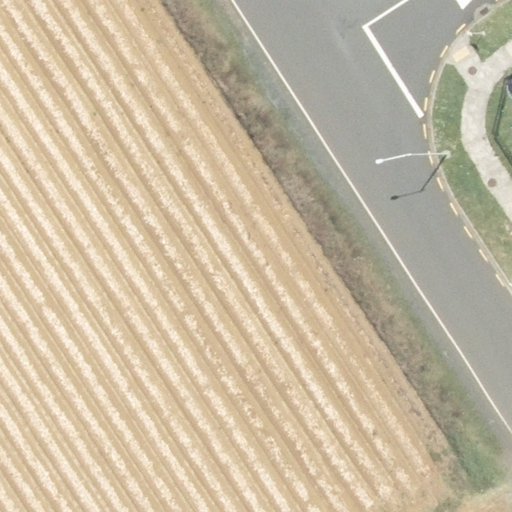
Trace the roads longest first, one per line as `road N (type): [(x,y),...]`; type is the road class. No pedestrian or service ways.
road 1 (unclassified): [(511,349),(339,82)]
road 2 (residential): [(339,82),(459,0)]
